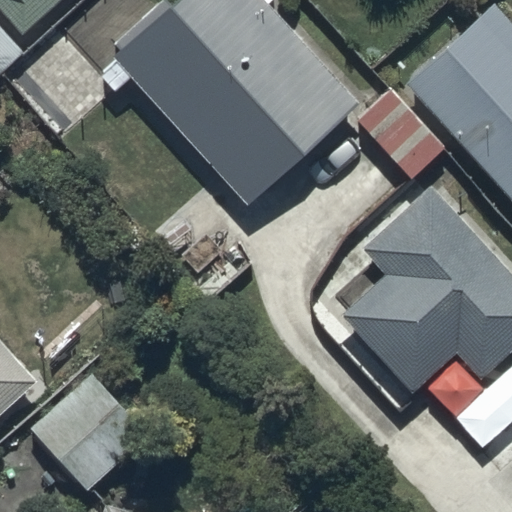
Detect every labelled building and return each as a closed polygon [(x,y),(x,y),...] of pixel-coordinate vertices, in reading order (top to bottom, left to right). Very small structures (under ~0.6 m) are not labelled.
[(63,0),(0,0),(0,12),(22,37),(63,0)] [(358,107),(259,0),(180,0),(173,7),(165,0),(163,0),(113,47),(121,54),(112,62),(249,209),(358,107)] [(511,26),(495,7),(405,87),(511,206),(511,26)] [(0,74),(22,55),(0,29),(0,74)] [(443,149),(390,91),(356,121),(409,180),(443,149)] [(511,352),(511,280),(429,189),(361,251),(385,279),(340,320),(411,398),(458,356),(480,381),(511,352)] [(0,414),(36,381),(0,342),(0,414)] [(148,440),(91,376),(29,431),(87,495),(148,440)]
